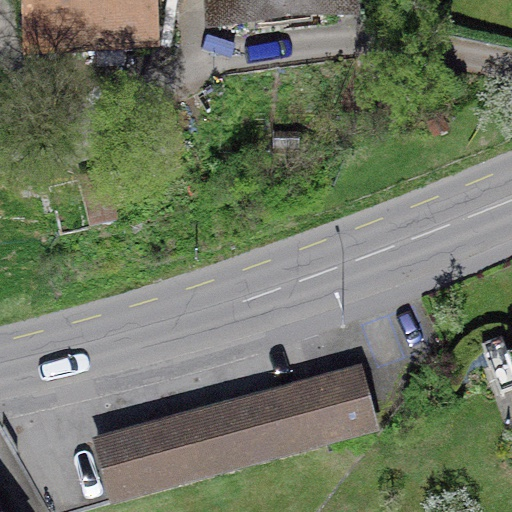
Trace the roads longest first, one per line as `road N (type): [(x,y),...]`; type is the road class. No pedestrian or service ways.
road 1 (unknown): [(33,0),(4,55),(24,93),(68,121),(107,130),(147,119),(217,70),(396,56),(511,75)]
road 2 (secondary): [(0,362),(252,292),(511,192)]
